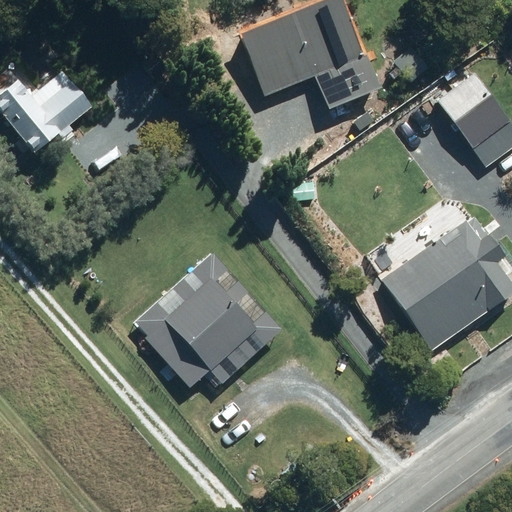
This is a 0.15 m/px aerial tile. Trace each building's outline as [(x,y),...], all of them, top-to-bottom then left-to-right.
[(381,93),(339,0),(322,0),(233,40),(262,104),(310,82),(326,118),(381,93)] [(502,122),(469,74),(434,98),(480,166),(509,145),(496,126),(502,122)] [(14,85),(0,96),(0,121),(31,159),(56,137),(62,144),(73,135),(68,129),(89,112),(66,85),(36,111),(14,85)] [(491,314),(497,323),(511,311),(511,292),(493,266),(501,261),(473,222),(465,228),(463,226),(380,285),(432,356),(491,314)] [(254,336),(209,284),(141,343),(187,395),(254,336)]
